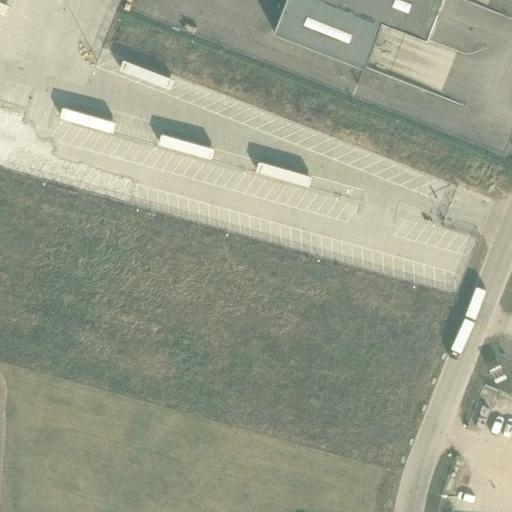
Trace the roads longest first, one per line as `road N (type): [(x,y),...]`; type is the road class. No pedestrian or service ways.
road 1 (unknown): [(511,226),(45,82),(72,0)]
road 2 (unknown): [(392,192),(374,234),(364,239),(44,149),(33,129),(45,82),(0,71)]
road 3 (unclassified): [(414,511),(439,411),(511,236)]
